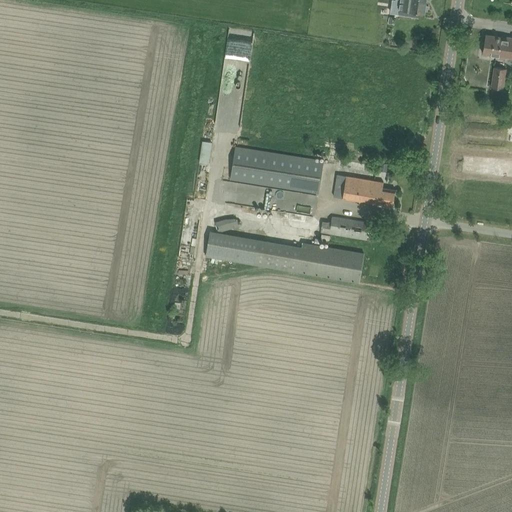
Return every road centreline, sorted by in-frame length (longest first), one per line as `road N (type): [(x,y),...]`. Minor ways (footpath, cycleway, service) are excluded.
road 1 (tertiary): [(380,511),(458,0)]
road 2 (track): [(0,311),(182,341),(190,334),(214,189)]
